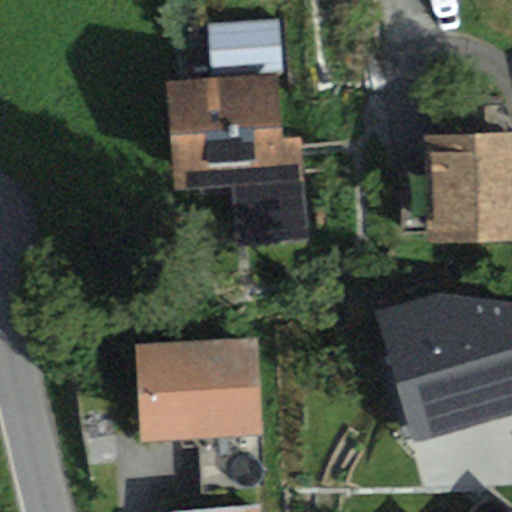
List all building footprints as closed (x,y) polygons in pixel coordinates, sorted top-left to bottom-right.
[(279,20),(208,25),(212,73),(283,67),(279,20)] [(279,77),(168,85),(176,193),(287,185),(279,77)] [(511,135),(429,139),(433,247),(511,244),(511,135)] [(511,303),(439,294),(375,312),(412,442),(511,414),(511,303)] [(258,342),(135,349),(141,446),(263,439),(258,342)]
